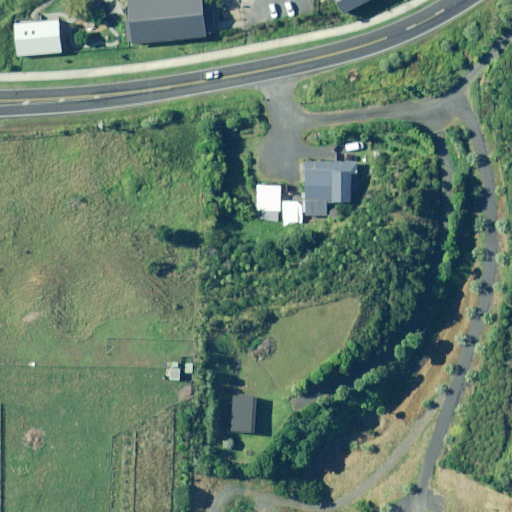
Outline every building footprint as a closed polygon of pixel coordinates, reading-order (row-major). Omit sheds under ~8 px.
[(146,0),(129,2),(133,45),(206,38),(201,0),(146,0)] [(335,0),(344,16),(372,0),(335,0)] [(19,58),(62,54),(59,21),(16,25),(19,58)] [(303,196),(303,215),(327,216),(327,202),(349,202),(350,188),(354,188),(355,163),(304,162),(303,196)] [(282,195),(282,193),(282,185),(256,184),(256,193),(255,210),(260,211),(260,222),(279,222),(279,211),(281,211),(282,195)] [(183,369),(169,369),(169,379),(182,380),(183,369)]
